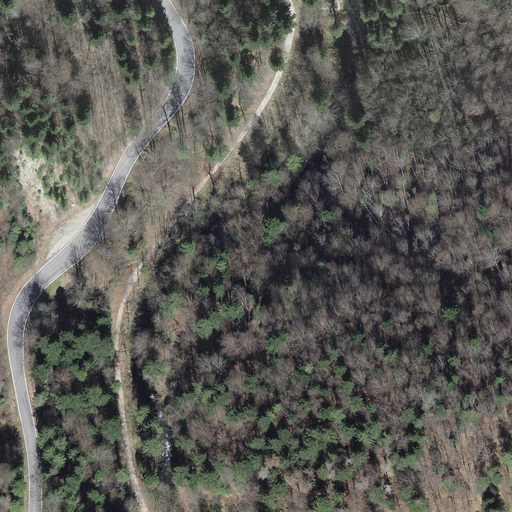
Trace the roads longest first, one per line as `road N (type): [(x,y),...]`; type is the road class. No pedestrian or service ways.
road 1 (secondary): [(160,0),(185,52),(179,91),(130,154),(95,226),(33,289),(17,324),(35,511)]
road 2 (track): [(288,0),(291,30),(271,89),(230,156),(141,266),(119,317),(118,387),(142,511)]
